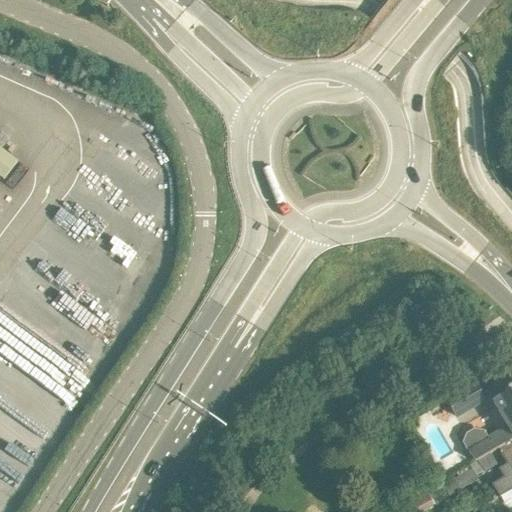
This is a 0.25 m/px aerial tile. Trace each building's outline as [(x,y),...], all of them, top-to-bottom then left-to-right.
[(0,152),(0,179),(13,163),(0,152)] [(447,400),(448,401),(457,417),(484,401),(474,384),(447,400)] [(511,391),(491,404),(506,430),(487,441),(482,433),(474,432),(468,436),(464,444),(475,464),(490,455),(498,450),(511,441),(511,391)] [(511,441),(498,450),(511,471),(511,473),(492,486),(499,498),(511,490),(511,441)] [(497,466),(490,455),(475,464),(456,474),(458,478),(442,486),(448,497),(478,482),(475,477),(483,473),(484,474),(497,466)] [(256,485),(248,479),(234,498),(242,504),(256,485)] [(406,511),(425,511),(435,507),(428,495),(404,508),(406,511)]
